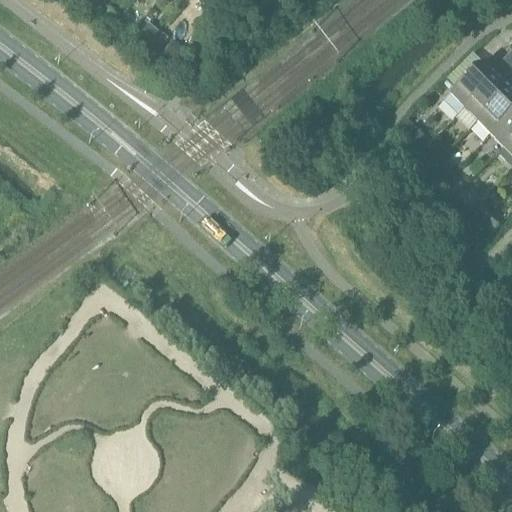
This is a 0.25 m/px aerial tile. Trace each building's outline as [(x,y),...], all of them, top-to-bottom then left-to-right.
[(157,49),(165,39),(158,34),(150,44),(157,49)] [(172,43),(161,56),(174,66),(184,53),(172,43)] [(511,74),(511,62),(507,58),(493,71),(486,63),(450,98),(464,112),(507,69),(511,74)] [(511,90),(504,82),(511,74),(507,69),(464,112),(478,126),(511,91),(511,90)] [(511,91),(478,126),(491,139),(511,117),(511,91)] [(511,117),(491,139),(504,152),(511,144),(511,117)] [(417,159),(425,151),(431,145),(422,136),(407,151),(417,159)] [(456,200),(465,191),(458,184),(449,192),(456,200)] [(465,191),(456,200),(469,213),(477,205),(465,191)] [(494,217),(483,227),(491,235),(501,225),(500,224),(494,217)] [(432,428),(426,435),(464,469),(471,462),(432,428)]
